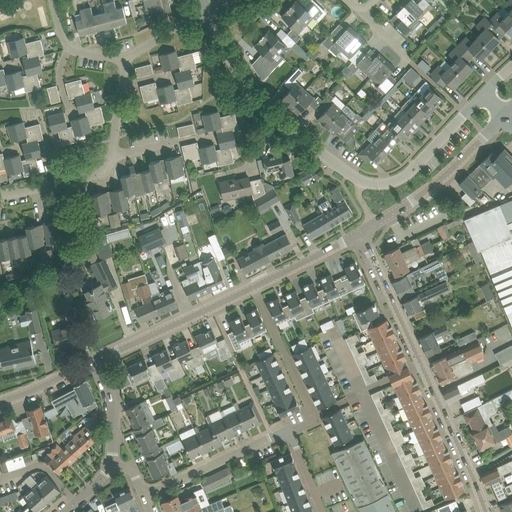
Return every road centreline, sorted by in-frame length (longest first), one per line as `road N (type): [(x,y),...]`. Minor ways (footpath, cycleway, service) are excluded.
road 1 (tertiary): [(485,511),(359,232)]
road 2 (residential): [(277,122),(361,180),(388,183),(416,165),(481,95)]
road 3 (tertiary): [(359,232),(439,181),(506,114)]
road 4 (residential): [(254,288),(314,422),(291,433)]
road 5 (tertiary): [(98,361),(254,288)]
road 6 (residential): [(291,433),(144,494)]
road 7 (residential): [(206,10),(240,82),(277,122)]
road 8 (residential): [(111,155),(95,176),(0,193)]
